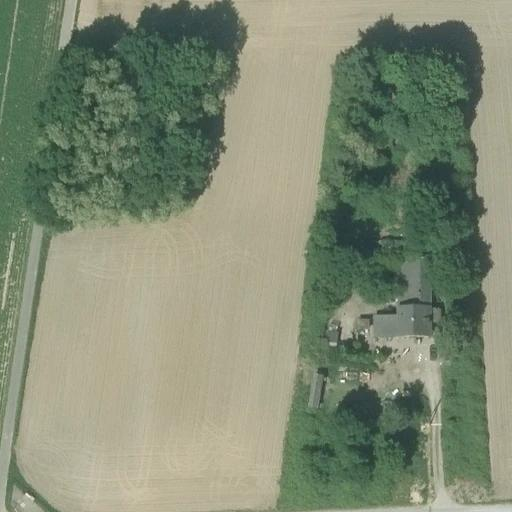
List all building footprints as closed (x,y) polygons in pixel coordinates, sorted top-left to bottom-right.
[(439,210),(428,211),(430,233),(441,232),(439,210)] [(412,245),(366,245),(363,266),(348,266),(348,279),(399,279),(399,260),(411,260),(412,260),(412,245)] [(411,260),(399,260),(399,279),(399,312),(411,312),(411,298),(418,298),(418,284),(416,284),(416,272),(430,273),(430,260),(412,260),(411,260)] [(430,273),(416,272),(416,284),(418,284),(418,298),(411,298),(411,312),(430,312),(430,273)] [(411,312),(399,312),(399,320),(399,340),(430,340),(430,312),(411,312)] [(356,320),(356,332),(370,332),(370,320),(356,320)] [(399,320),(373,320),(373,340),(399,340),(399,320)] [(316,409),(319,378),(309,376),(306,408),(316,409)]
